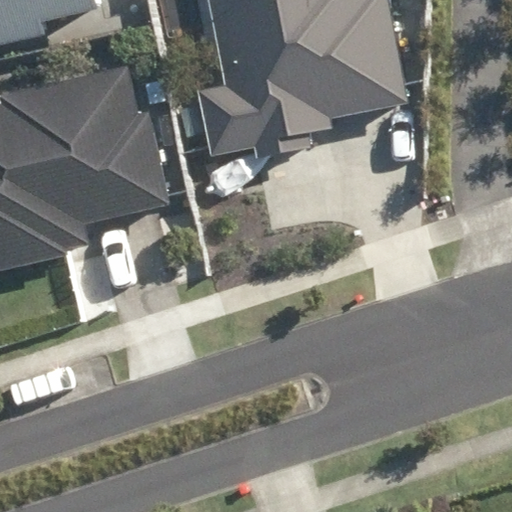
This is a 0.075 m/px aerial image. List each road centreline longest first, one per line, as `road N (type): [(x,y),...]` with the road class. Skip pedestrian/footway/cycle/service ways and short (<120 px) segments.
road 1 (tertiary): [(0,450),(458,300)]
road 2 (tertiary): [(484,378),(95,511)]
